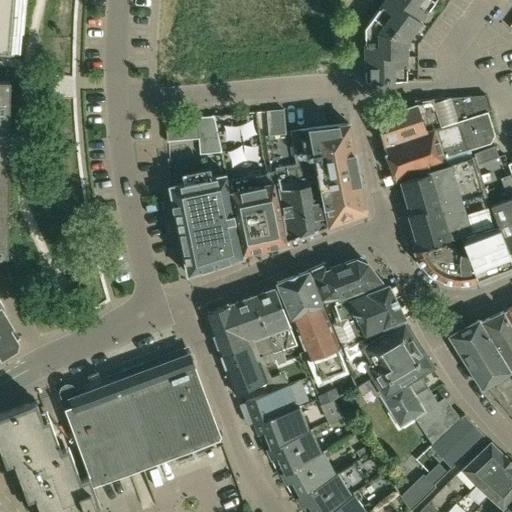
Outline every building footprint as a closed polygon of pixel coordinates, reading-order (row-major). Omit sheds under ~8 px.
[(0,0),(0,50),(12,51),(15,0),(0,0)] [(332,73),(332,0),(261,0),(261,3),(280,3),(280,73),(332,73)] [(0,257),(1,257),(1,256),(8,256),(8,222),(7,222),(7,212),(8,212),(9,80),(0,80),(0,257)] [(383,145),(487,111),(491,110),(486,94),(484,94),(415,100),(415,105),(376,117),(383,145)] [(286,134),(285,131),(284,109),(268,111),(269,136),(286,134)] [(495,135),(487,111),(383,145),(396,181),(445,162),(443,158),(490,144),(495,135)] [(220,151),(212,117),(197,118),(200,153),(220,151)] [(367,213),(349,124),(348,124),(309,129),(328,227),(367,213)] [(328,227),(309,129),(302,130),(290,132),(296,164),(276,168),(278,184),(288,241),(328,227)] [(484,189),(477,165),(498,157),(494,146),(474,153),(474,155),(450,163),(450,164),(426,172),(427,173),(400,181),(401,187),(406,185),(414,211),(484,189)] [(511,163),(508,165),(511,174),(511,176),(511,197),(508,199),(491,205),(498,224),(511,262),(511,163)] [(286,243),(273,183),(269,183),(266,173),(228,181),(243,252),(286,243)] [(243,252),(228,181),(227,174),(168,188),(171,210),(187,275),(189,277),(243,257),(242,252),(243,252)] [(511,197),(511,176),(511,174),(500,179),(508,199),(511,197)] [(498,224),(491,205),(490,206),(484,189),(414,211),(409,213),(418,241),(413,243),(415,250),(462,235),(498,224)] [(511,265),(511,262),(498,224),(462,235),(466,247),(476,280),(511,265)] [(476,280),(466,247),(448,240),(415,251),(417,257),(423,266),(427,270),(435,276),(443,279),(453,282),(458,283),(470,282),(476,280)] [(382,281),(367,263),(356,258),(327,269),(339,298),(340,298),(382,281)] [(338,348),(320,301),(339,298),(327,269),(325,263),(301,273),(277,282),(279,288),(318,383),(331,377),(346,370),(340,353),(338,348)] [(0,356),(14,348),(15,342),(7,328),(10,326),(0,309),(0,308),(3,307),(0,302),(0,286),(7,283),(0,271),(0,356)] [(406,319),(388,284),(385,285),(335,305),(341,321),(334,324),(342,345),(357,339),(356,338),(383,327),(384,327),(402,320),(406,319)] [(274,354),(283,351),(296,346),(275,289),(253,297),(266,334),(274,354)] [(276,359),(274,354),(266,334),(253,297),(206,314),(221,354),(241,346),(246,362),(258,357),(261,365),(276,359)] [(511,306),(502,311),(511,328),(511,306)] [(511,328),(502,311),(501,311),(479,322),(478,320),(449,335),(481,387),(485,384),(511,416),(511,328)] [(369,367),(374,375),(420,347),(413,336),(413,333),(409,326),(406,326),(402,320),(384,327),(383,327),(356,338),(357,339),(342,345),(341,345),(345,356),(343,356),(352,378),(369,367)] [(241,346),(221,354),(235,393),(242,391),(245,400),(267,392),(257,366),(261,365),(258,357),(246,362),(241,346)] [(420,347),(374,375),(384,393),(381,395),(400,425),(414,416),(423,411),(412,394),(426,385),(419,373),(431,365),(426,357),(423,353),(420,347)] [(257,422),(297,407),(296,406),(288,384),(267,392),(245,400),(254,423),(254,424),(258,422),(257,422)] [(329,390),(318,395),(321,403),(322,404),(333,399),(329,390)] [(38,410),(34,401),(0,414),(0,428),(2,435),(10,454),(24,492),(25,492),(32,489),(40,511),(85,511),(83,507),(94,503),(87,486),(84,477),(73,481),(66,461),(59,464),(38,410)] [(308,430),(308,429),(299,405),(296,406),(297,407),(257,422),(258,422),(262,432),(267,430),(273,445),(273,446),(308,430)] [(464,413),(432,444),(430,446),(451,468),(485,435),(464,413)] [(287,470),(321,452),(320,451),(310,428),(308,429),(308,430),(273,446),(273,445),(270,446),(275,457),(281,455),(286,470),(287,470)] [(476,484),(502,453),(490,441),(461,469),(476,484)] [(335,474),(334,472),(322,450),(320,451),(321,452),(287,470),(286,470),(284,471),(290,482),(295,479),(302,492),(303,494),(335,474)] [(511,469),(511,462),(502,453),(476,484),(489,496),(511,469)] [(409,510),(434,488),(432,485),(434,484),(446,472),(438,464),(424,477),(422,475),(400,496),(409,510)] [(511,495),(511,469),(489,496),(502,506),(511,495)] [(325,511),(350,494),(350,493),(336,471),(334,472),(335,474),(303,494),(302,492),(299,494),(306,505),(310,502),(317,511),(325,511)] [(366,511),(367,511),(352,491),(350,493),(350,494),(325,511),(366,511)] [(437,511),(428,502),(427,501),(415,511),(437,511)] [(511,511),(511,501),(502,511),(511,511)] [(463,511),(464,511),(455,503),(447,511),(463,511)]
